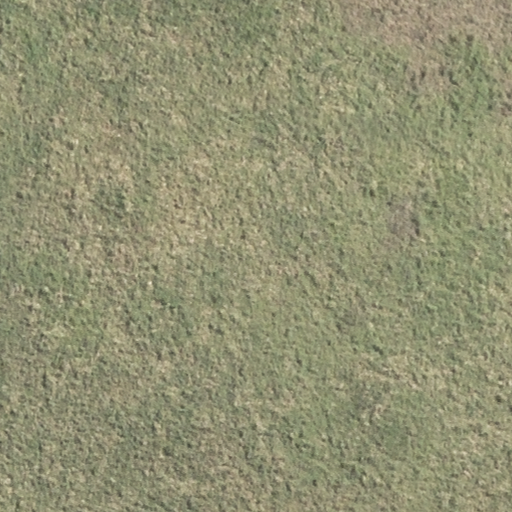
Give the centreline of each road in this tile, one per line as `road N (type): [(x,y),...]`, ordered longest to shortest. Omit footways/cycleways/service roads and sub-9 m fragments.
road 1 (unknown): [(238,511),(511,312)]
road 2 (unknown): [(0,364),(82,511)]
